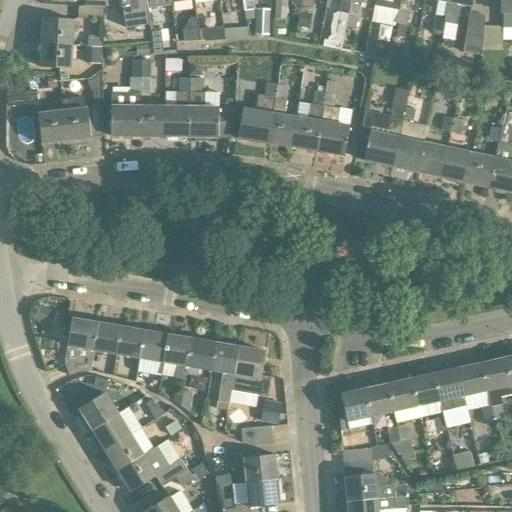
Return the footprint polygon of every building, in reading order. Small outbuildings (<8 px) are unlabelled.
[(78,9),(103,10),(103,9),(108,8),(106,0),(84,0),(84,8),(78,7),(78,9)] [(148,26),(146,10),(144,0),(120,0),(125,29),(148,26)] [(171,6),(170,4),(169,0),(144,0),(146,10),(171,6)] [(253,0),(242,0),(244,11),(253,10),(255,10),(253,0)] [(287,0),(275,0),(275,21),(287,21),(287,0)] [(341,50),(345,30),(350,0),(337,0),(339,0),(333,34),(329,38),(328,41),(325,41),(323,47),(341,50)] [(366,5),(366,0),(350,0),(345,30),(357,32),(362,4),(366,5)] [(375,0),(374,6),(398,11),(399,0),(375,0)] [(399,0),(398,11),(395,24),(398,25),(408,27),(412,0),(399,0)] [(445,19),(444,23),(459,26),(463,6),(472,7),(473,0),(448,0),(448,3),(445,19)] [(511,0),(501,0),(501,30),(511,29),(511,0)] [(103,10),(78,9),(78,20),(102,22),(103,10)] [(269,10),(255,9),(255,20),(255,35),(268,36),(269,10)] [(253,10),(244,11),(246,20),(255,19),(253,10)] [(311,15),(300,13),(298,27),(309,29),(311,15)] [(482,53),(485,30),(486,17),(471,15),(464,53),(482,56),(482,53)] [(445,19),(434,17),(432,31),(442,33),(444,23),(445,19)] [(42,45),(72,47),(73,21),(43,20),(42,45)] [(408,27),(398,25),(396,39),(406,41),(408,27)] [(150,30),(151,35),(152,44),(162,43),(160,29),(150,30)] [(198,29),(197,29),(183,30),(184,42),(199,41),(198,29)] [(224,29),(214,29),(215,41),(225,40),(224,29)] [(230,31),(230,41),(247,40),(247,29),(230,31)] [(102,37),(88,37),(87,46),(101,47),(102,37)] [(166,53),(165,44),(154,45),(154,54),(166,53)] [(391,46),(376,44),(373,60),(388,62),(391,46)] [(72,47),(42,45),(41,69),(70,71),(72,47)] [(152,56),(151,45),(136,46),(137,57),(152,56)] [(85,48),(84,64),(100,65),(101,49),(85,48)] [(131,79),(141,79),(141,61),(131,61),(131,79)] [(141,61),(141,79),(150,79),(150,61),(141,61)] [(189,65),(189,77),(202,77),(202,65),(189,65)] [(164,108),(164,138),(189,138),(189,79),(178,79),(178,93),(175,93),(175,108),(164,108)] [(189,79),(189,138),(219,139),(219,138),(233,138),(233,109),(204,109),(204,94),(200,93),(201,79),(189,79)] [(327,82),(325,94),(315,152),(345,157),(350,128),(336,125),(339,111),(334,110),(336,96),(338,83),(327,82)] [(267,144),(277,86),(265,84),(263,99),(262,99),(260,113),(244,110),(239,140),(267,144)] [(277,86),(267,144),(290,148),(295,119),(283,117),(285,102),(287,88),(277,86)] [(295,119),(290,148),(315,152),(325,94),(314,92),(312,106),(309,106),(307,121),(295,119)] [(141,108),(141,93),(129,93),(128,93),(128,94),(111,94),(111,108),(111,137),(141,138),(141,108)] [(64,113),(67,142),(91,139),(104,137),(101,107),(88,110),(83,111),(82,99),(67,100),(62,101),(64,113)] [(393,168),(406,108),(395,106),(392,119),(391,119),(365,114),(359,141),(368,143),(364,161),(393,168)] [(141,108),(141,138),(164,138),(164,108),(141,108)] [(417,173),(424,143),(423,143),(425,131),(412,129),(416,110),(406,108),(393,168),(417,173)] [(67,142),(64,113),(39,115),(42,145),(67,142)] [(450,133),(453,120),(443,117),(440,131),(450,133)] [(453,120),(450,133),(460,135),(463,122),(453,120)] [(488,141),(499,144),(502,130),(490,127),(488,141)] [(496,159),(489,189),(511,193),(511,162),(511,158),(511,145),(509,145),(511,132),(511,129),(503,127),(502,130),(499,144),(496,159)] [(441,178),(447,148),(424,143),(417,173),(441,178)] [(465,184),(472,154),(447,148),(441,178),(465,184)] [(489,189),(496,159),(472,154),(465,184),(489,189)] [(34,156),(34,164),(42,163),(42,155),(34,156)] [(41,306),(33,322),(47,328),(55,313),(41,306)] [(95,352),(100,324),(72,320),(66,361),(66,366),(70,377),(81,373),(91,372),(95,352)] [(100,324),(95,352),(118,355),(122,328),(100,324)] [(122,328),(118,355),(141,359),(146,332),(122,328)] [(146,332),(141,359),(164,363),(169,336),(146,332)] [(169,336),(164,363),(177,365),(175,378),(187,380),(188,374),(193,340),(169,336)] [(53,340),(41,338),(40,348),(51,350),(53,340)] [(193,340),(188,374),(199,376),(201,369),(212,371),(217,344),(193,340)] [(217,344),(212,371),(223,373),(217,403),(231,406),(234,391),(241,349),(217,344)] [(241,349),(234,391),(267,397),(270,378),(261,376),(266,353),(241,349)] [(488,391),(491,407),(495,422),(506,420),(501,400),(511,397),(511,391),(511,386),(505,360),(482,365),(488,391)] [(458,370),(464,397),(488,391),(482,365),(458,370)] [(434,375),(440,402),(443,413),(467,408),(464,397),(458,370),(434,375)] [(411,381),(417,407),(440,402),(434,375),(411,381)] [(388,386),(394,412),(396,423),(419,418),(417,407),(411,381),(388,386)] [(364,391),(370,417),(394,412),(388,386),(364,391)] [(370,417),(364,391),(341,396),(344,410),(339,411),(341,432),(371,426),(370,418),(370,417)] [(184,395),(182,408),(190,414),(193,393),(185,392),(184,395)] [(182,408),(184,395),(173,393),(173,402),(182,408)] [(105,395),(87,406),(80,410),(93,432),(118,416),(105,395)] [(165,414),(150,401),(144,405),(155,420),(165,414)] [(282,405),(264,402),(260,422),(278,425),(279,419),(284,420),(285,415),(280,414),(282,405)] [(230,413),(231,406),(217,403),(216,410),(230,413)] [(495,422),(491,407),(483,409),(487,424),(495,422)] [(118,416),(93,432),(106,452),(131,436),(118,416)] [(444,418),(435,420),(438,434),(447,432),(444,418)] [(181,431),(176,421),(164,428),(170,438),(181,431)] [(397,428),(400,443),(410,440),(407,426),(397,428)] [(251,447),(273,445),(271,428),(242,431),(242,444),(251,447)] [(400,443),(397,428),(388,431),(391,445),(400,443)] [(131,436),(106,452),(119,472),(144,457),(131,436)] [(414,459),(410,440),(400,443),(391,445),(396,454),(400,453),(403,462),(414,459)] [(162,487),(176,478),(187,471),(180,460),(170,467),(158,448),(144,457),(119,472),(132,494),(156,478),(162,487)] [(377,500),(407,497),(406,487),(394,488),(393,484),(376,486),(375,475),(374,475),(371,449),(343,452),(348,503),(377,500)] [(488,463),(486,453),(478,455),(481,465),(488,463)] [(452,458),(455,472),(474,468),(471,454),(452,458)] [(247,484),(277,481),(274,456),(244,459),(247,484)] [(201,464),(191,470),(194,475),(203,477),(208,474),(201,464)] [(187,471),(176,478),(182,488),(193,480),(187,471)] [(231,485),(229,474),(215,477),(217,488),(231,485)] [(277,481),(247,484),(249,506),(233,507),(234,509),(221,511),(220,511),(249,511),(249,509),(279,505),(277,481)] [(407,497),(377,500),(348,503),(348,511),(394,511),(396,511),(405,511),(407,507),(407,497)] [(178,511),(169,498),(146,511),(178,511)]
